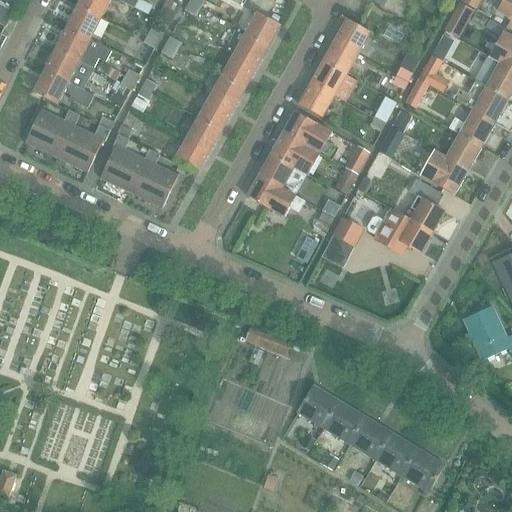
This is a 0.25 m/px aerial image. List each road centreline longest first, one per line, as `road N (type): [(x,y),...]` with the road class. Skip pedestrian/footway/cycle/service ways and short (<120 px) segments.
road 1 (residential): [(190,251),(336,3)]
road 2 (residential): [(411,352),(190,251)]
road 3 (residential): [(190,251),(0,161)]
road 4 (residential): [(411,352),(511,168)]
road 5 (residential): [(511,433),(411,352)]
